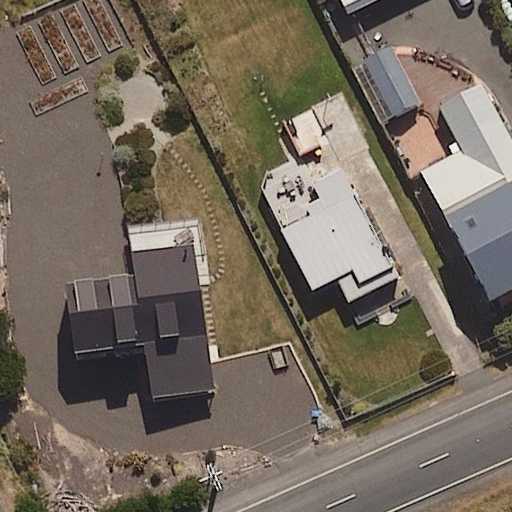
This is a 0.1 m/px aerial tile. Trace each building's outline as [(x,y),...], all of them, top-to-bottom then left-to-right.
[(342,0),(352,19),(388,0),(342,0)] [(393,49),(363,64),(392,120),(421,105),(393,49)] [(465,154),(424,176),(495,307),(511,297),(511,138),(508,131),(484,86),(441,109),(465,154)] [(356,196),(285,234),(317,295),(337,284),(350,308),(401,280),(356,196)] [(200,219),(129,230),(136,281),(67,291),(78,361),(147,351),(155,403),(226,392),(200,219)]
